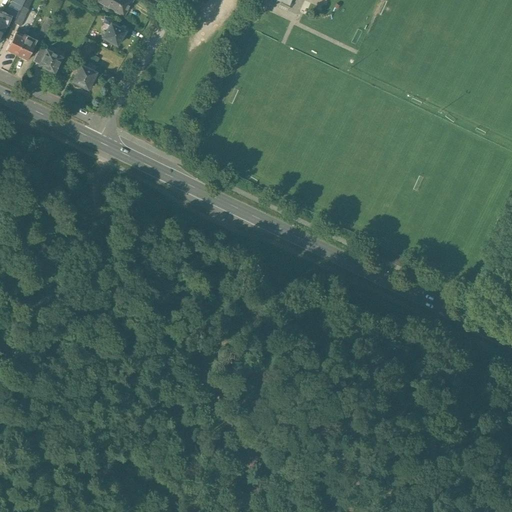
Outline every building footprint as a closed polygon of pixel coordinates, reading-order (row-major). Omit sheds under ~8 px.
[(133,0),(99,0),(99,1),(124,16),(133,0)] [(22,7),(12,2),(4,18),(14,23),(22,7)] [(22,7),(14,23),(21,26),(29,10),(22,7)] [(127,26),(119,22),(117,27),(125,31),(127,26)] [(50,26),(44,23),(38,35),(45,38),(50,26)] [(117,27),(111,24),(103,38),(117,46),(125,31),(117,27)] [(17,31),(7,50),(17,55),(25,39),(27,35),(17,31)] [(37,40),(27,35),(25,39),(35,44),(37,40)] [(35,44),(25,39),(17,55),(27,60),(35,44)] [(40,47),(33,62),(39,65),(47,50),(40,47)] [(62,58),(47,50),(39,65),(39,66),(54,73),(62,58)] [(99,68),(91,64),(89,69),(88,69),(96,73),(99,68)] [(89,69),(81,65),(72,82),(83,88),(88,90),(90,85),(96,73),(88,69),(89,69)]
